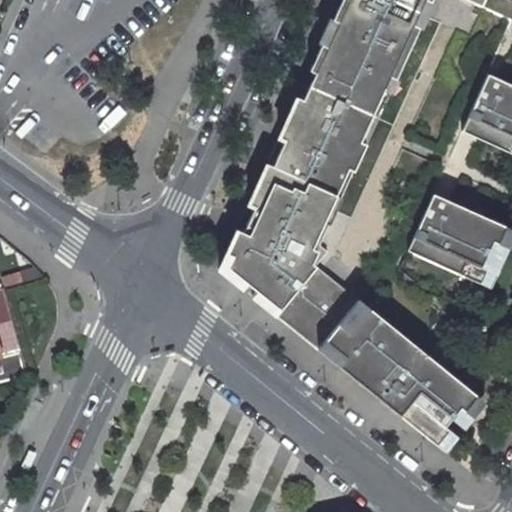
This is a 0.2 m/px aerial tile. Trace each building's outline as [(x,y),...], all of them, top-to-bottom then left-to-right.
[(511,0),(340,0),(246,208),(252,210),(240,236),(234,233),(216,272),(316,353),(322,345),(343,362),(337,369),(422,438),(451,375),(378,316),(372,324),(351,307),(356,300),(314,266),(326,251),(319,246),(430,0),(464,0),(481,8),(485,0),(506,0),(511,2),(511,0)] [(511,87),(486,76),(461,132),(511,156),(511,87)] [(497,246),(505,229),(432,195),(406,251),(479,286),(487,268),(482,265),(492,244),(497,246)] [(497,246),(507,251),(511,239),(511,232),(505,229),(497,246)] [(479,286),(489,290),(497,273),(487,268),(479,286)] [(20,348),(2,286),(0,286),(0,384),(29,377),(20,348)] [(372,324),(378,316),(357,299),(356,300),(351,307),(372,324)] [(467,338),(476,320),(451,309),(443,327),(467,338)] [(322,345),(316,353),(337,369),(343,362),(322,345)]
